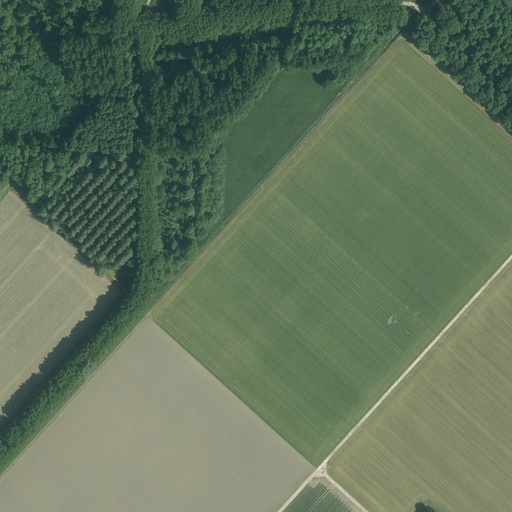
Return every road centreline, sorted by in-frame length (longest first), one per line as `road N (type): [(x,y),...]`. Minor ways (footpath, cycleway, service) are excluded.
road 1 (track): [(0,448),(147,279),(145,15)]
road 2 (track): [(511,92),(409,2),(200,19),(145,15)]
